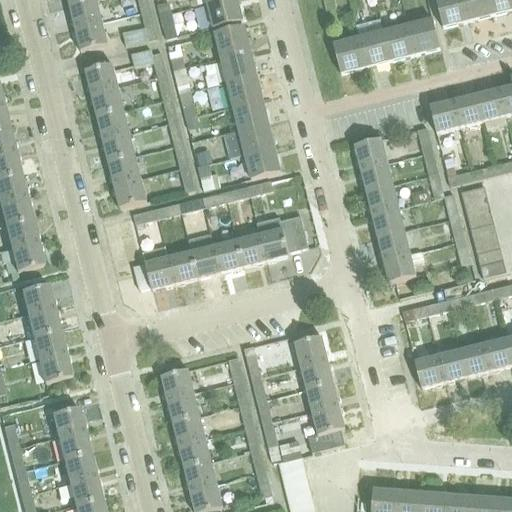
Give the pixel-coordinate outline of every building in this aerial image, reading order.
[(98,3),(97,0),(67,0),(70,10),(98,3)] [(148,0),(138,0),(142,16),(152,14),(148,0)] [(237,0),(205,0),(208,8),(238,1),(237,0)] [(469,26),(462,0),(448,0),(436,3),(443,32),(469,26)] [(488,0),(462,0),(469,26),(493,20),(488,0)] [(511,0),(488,0),(493,20),(511,14),(511,0)] [(238,1),(208,8),(214,33),(244,25),(238,1)] [(98,3),(70,10),(76,33),(104,26),(98,3)] [(162,20),(172,17),(170,6),(159,9),(162,20)] [(158,38),(152,14),(142,16),(145,29),(148,41),(158,38)] [(172,17),(162,20),(164,31),(175,28),(172,17)] [(408,30),(416,60),(440,53),(433,24),(408,30)] [(109,49),(104,26),(76,33),(82,56),(109,49)] [(148,41),(145,29),(124,33),(126,45),(148,41)] [(408,30),(384,36),(391,66),(416,60),(408,30)] [(222,63),(251,56),(245,32),(216,39),(222,63)] [(384,36),(360,42),(367,72),(391,66),(384,36)] [(210,38),(201,39),(204,60),(213,58),(210,38)] [(335,48),(342,78),(367,72),(360,42),(335,48)] [(159,83),(169,80),(163,57),(153,60),(151,52),(132,56),(135,68),(154,64),(159,83)] [(257,80),(251,56),(222,63),(228,87),(257,80)] [(175,75),(186,72),(183,61),(172,64),(175,75)] [(205,110),(224,108),(218,63),(199,66),(205,110)] [(92,99),(120,92),(114,69),(87,76),(92,99)] [(189,83),(186,72),(175,75),(178,86),(189,83)] [(169,80),(159,83),(164,105),(174,103),(169,80)] [(257,80),(228,87),(234,111),(263,104),(257,80)] [(511,120),(511,90),(499,94),(506,122),(511,120)] [(126,115),(120,92),(92,99),(98,122),(126,115)] [(506,122),(499,94),(476,99),(483,127),(506,122)] [(476,99),(454,105),(461,133),(483,127),(476,99)] [(174,103),(164,105),(170,128),(180,125),(174,103)] [(269,128),(263,104),(234,111),(240,135),(269,128)] [(129,128),(158,123),(154,105),(125,111),(129,128)] [(431,111),(436,130),(438,139),(461,133),(454,105),(431,111)] [(0,134),(11,132),(5,109),(0,110),(0,134)] [(187,122),(198,120),(195,109),(184,112),(187,122)] [(126,115),(98,122),(104,144),(131,137),(126,115)] [(198,120),(187,122),(190,133),(201,131),(198,120)] [(180,125),(170,128),(175,150),(185,148),(180,125)] [(269,128),(240,135),(225,139),(231,163),(246,159),(275,152),(269,128)] [(0,158),(16,155),(11,132),(0,134),(0,158)] [(427,132),(417,135),(423,158),(433,156),(427,132)] [(131,137),(104,144),(109,167),(137,160),(131,137)] [(360,174),(387,167),(381,143),(354,150),(360,174)] [(191,171),(185,148),(175,150),(181,173),(191,171)] [(281,177),(275,152),(246,159),(252,184),(281,177)] [(0,182),(22,177),(16,155),(0,158),(0,182)] [(210,156),(198,160),(200,170),(213,167),(210,156)] [(438,178),(433,156),(423,158),(428,181),(438,178)] [(137,160),(109,167),(115,189),(142,182),(137,160)] [(511,165),(494,170),(496,180),(511,176),(511,165)] [(393,190),(387,167),(360,174),(366,197),(393,190)] [(213,179),(210,168),(199,171),(202,182),(213,179)] [(494,170),(471,176),(474,186),(496,180),(494,170)] [(191,171),(181,173),(187,197),(197,194),(191,171)] [(174,172),(161,175),(164,190),(177,187),(174,172)] [(474,186),(471,176),(448,182),(450,192),(474,186)] [(28,200),(22,177),(0,182),(0,206),(0,207),(28,200)] [(438,178),(428,181),(434,204),(444,201),(438,178)] [(148,206),(142,182),(115,189),(121,213),(148,206)] [(271,185),(248,191),(250,200),(274,195),(271,185)] [(393,190),(366,197),(371,219),(398,213),(393,190)] [(248,191),(226,196),(228,206),(250,200),(248,191)] [(464,209),(488,203),(485,191),(461,197),(464,209)] [(419,207),(428,205),(426,195),(416,197),(419,207)] [(226,196),(204,202),(206,212),(228,206),(226,196)] [(449,224),(459,221),(454,199),(444,201),(449,224)] [(28,200),(0,207),(6,230),(33,223),(28,200)] [(206,212),(204,202),(181,208),(184,217),(206,212)] [(491,215),(488,203),(464,209),(467,221),(491,215)] [(181,208),(158,213),(160,223),(184,217),(181,208)] [(160,223),(158,213),(134,219),(137,229),(160,223)] [(404,235),(398,213),(371,219),(377,242),(404,235)] [(491,215),(467,221),(470,233),(494,227),(491,215)] [(459,221),(449,224),(455,247),(465,244),(459,221)] [(39,245),(33,223),(6,230),(11,252),(39,245)] [(260,239),(267,267),(290,261),(289,257),(310,252),(302,223),(282,228),(281,224),(258,231),(260,239)] [(494,227),(470,233),(474,246),(497,240),(494,227)] [(410,258),(404,235),(377,242),(383,265),(410,258)] [(267,267),(260,239),(238,245),(244,272),(267,267)] [(222,278),(215,251),(213,240),(190,246),(193,256),(199,284),(222,278)] [(497,240),(474,246),(477,258),(500,252),(497,240)] [(471,268),(465,244),(455,247),(461,270),(471,268)] [(39,245),(11,252),(12,253),(1,255),(3,267),(6,266),(8,277),(17,274),(17,276),(45,269),(39,245)] [(238,245),(215,251),(222,278),(244,272),(238,245)] [(177,289),(170,262),(168,252),(144,258),(146,268),(134,271),(140,293),(152,290),(153,295),(177,289)] [(503,265),(500,252),(477,258),(480,271),(503,265)] [(199,284),(193,256),(170,262),(177,289),(199,284)] [(410,258),(383,265),(389,288),(416,281),(413,270),(425,267),(422,256),(410,259),(410,258)] [(506,277),(503,265),(480,271),(483,283),(506,277)] [(511,299),(511,288),(494,293),(497,304),(511,299)] [(28,319),(55,312),(50,289),(22,296),(28,319)] [(494,293),(471,299),(474,309),(497,304),(494,293)] [(14,294),(3,298),(10,318),(21,315),(14,294)] [(474,309),(471,299),(449,305),(451,315),(474,309)] [(451,315),(449,305),(426,310),(429,321),(451,315)] [(429,321),(426,310),(403,316),(405,327),(429,321)] [(55,312),(28,319),(34,341),(61,335),(55,312)] [(66,357),(61,335),(34,341),(39,364),(66,357)] [(302,371),(329,364),(323,341),(296,348),(302,371)] [(511,370),(511,364),(506,343),(484,348),(491,376),(511,370)] [(491,376),(484,348),(461,354),(468,382),(491,376)] [(252,384),(262,381),(255,351),(245,353),(252,384)] [(427,363),(415,366),(422,394),(446,388),(439,360),(437,353),(426,356),(427,363)] [(461,354),(439,360),(446,388),(468,382),(461,354)] [(66,357),(39,364),(45,387),(72,380),(66,357)] [(235,388),(245,386),(239,362),(229,365),(235,388)] [(32,363),(24,365),(29,385),(38,383),(32,363)] [(335,387),(329,364),(302,371),(307,394),(335,387)] [(169,405),(196,398),(190,374),(163,381),(169,405)] [(262,381),(252,384),(258,406),(268,404),(262,381)] [(245,386),(235,388),(241,411),(250,408),(245,386)] [(335,387),(307,394),(313,417),(340,410),(335,387)] [(196,398),(169,405),(174,427),(201,421),(196,398)] [(268,404),(258,406),(264,429),(273,427),(268,404)] [(29,409),(35,433),(47,430),(41,407),(29,409)] [(256,431),(250,408),(241,411),(246,433),(256,431)] [(340,410),(313,417),(318,438),(346,432),(340,410)] [(59,442),(86,436),(80,412),(53,419),(59,442)] [(207,443),(201,421),(174,427),(180,450),(207,443)] [(273,427),(264,429),(269,453),(279,450),(273,427)] [(10,454),(20,452),(14,428),(4,431),(10,454)] [(262,453),(256,431),(246,433),(252,456),(262,453)] [(346,432),(318,438),(309,441),(313,456),(346,448),(343,434),(346,434),(346,432)] [(86,436),(59,442),(64,465),(91,458),(86,436)] [(213,466),(207,443),(180,450),(186,472),(213,466)] [(279,450),(269,453),(273,469),(280,467),(283,467),(279,450)] [(20,452),(10,454),(16,477),(26,475),(20,452)] [(262,453),(252,456),(258,478),(267,476),(262,453)] [(91,458),(64,465),(70,488),(97,481),(91,458)] [(283,479),(306,473),(303,462),(283,467),(280,467),(283,479)] [(218,488),(213,466),(186,472),(191,495),(218,488)] [(309,485),(306,473),(283,479),(286,491),(309,485)] [(32,497),(26,475),(16,477),(22,500),(32,497)] [(273,500),(267,476),(258,478),(264,502),(273,500)] [(97,481),(70,488),(76,510),(103,503),(97,481)] [(312,497),(309,485),(286,491),(289,502),(312,497)] [(223,511),(224,511),(218,488),(191,495),(195,511),(223,511)] [(374,511),(399,511),(401,495),(376,493),(374,511)] [(424,511),(426,497),(401,495),(399,511),(424,511)] [(35,511),(32,497),(22,500),(24,511),(35,511)] [(312,497),(289,502),(290,511),(300,511),(315,508),(312,497)] [(426,497),(424,511),(449,511),(450,499),(426,497)] [(450,499),(449,511),(473,511),(475,501),(450,499)] [(498,511),(499,503),(475,501),(473,511),(498,511)] [(104,511),(103,503),(76,510),(75,511),(104,511)] [(511,511),(511,503),(499,503),(498,511),(511,511)]
